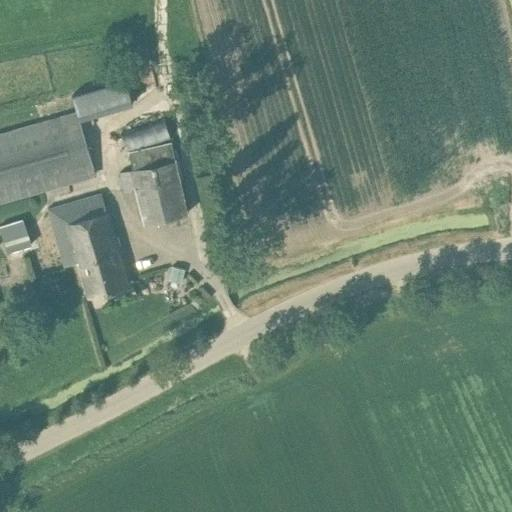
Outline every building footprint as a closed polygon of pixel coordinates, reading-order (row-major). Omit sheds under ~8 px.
[(0,198),(93,170),(79,121),(132,104),(125,79),(35,106),(40,120),(0,131),(0,198)] [(174,160),(133,169),(141,204),(182,195),(174,160)] [(88,296),(129,284),(102,194),(48,210),(64,265),(78,261),(88,296)] [(0,226),(7,254),(31,244),(23,218),(19,219),(13,203),(0,208),(0,226)] [(171,265),(168,280),(182,283),(185,269),(171,265)]
